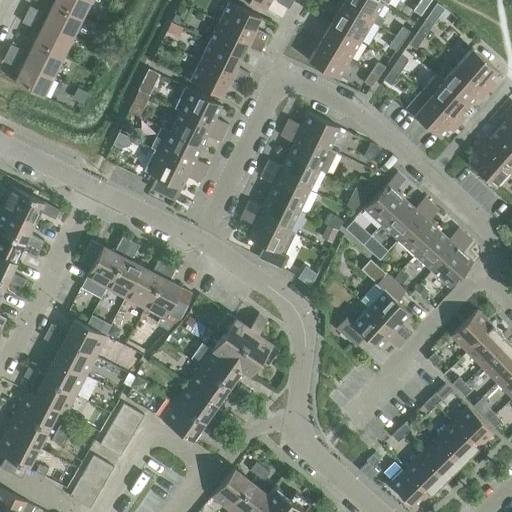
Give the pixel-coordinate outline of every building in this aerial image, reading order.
[(80,17),(88,0),(52,0),(51,2),(80,17)] [(217,21),(263,43),(267,34),(253,27),(258,16),(227,0),(217,21)] [(268,0),(249,0),(263,8),(268,0)] [(336,0),(337,1),(370,21),(379,26),(384,17),(375,12),(382,2),(378,0),(336,0)] [(417,0),(411,9),(419,14),(425,4),(419,0),(417,0)] [(359,39),(370,21),(337,1),(332,9),(335,11),(329,22),(359,39)] [(51,2),(41,22),(71,36),(80,17),(51,2)] [(429,14),(431,15),(440,23),(449,11),(438,2),(429,14)] [(28,5),(24,13),(36,19),(40,11),(28,5)] [(20,21),(21,22),(32,27),(36,19),(24,13),(20,21)] [(417,30),(424,35),(432,23),(425,18),(417,30)] [(208,40),(239,55),(244,45),(259,52),(263,43),(217,21),(208,40)] [(32,41),(61,55),(71,36),(41,22),(32,41)] [(348,58),(359,39),(329,22),(323,32),(319,30),(314,38),(348,58)] [(400,25),(393,35),(401,40),(408,30),(400,25)] [(417,30),(408,42),(415,47),(424,35),(417,30)] [(387,45),(394,50),(401,40),(393,35),(387,45)] [(348,58),(314,38),(309,46),(313,48),(306,59),(337,77),(348,58)] [(198,59),(244,82),(248,73),(234,66),(239,55),(208,40),(198,59)] [(22,61),(51,75),(61,55),(32,41),(22,61)] [(5,52),(17,58),(20,50),(9,44),(5,52)] [(456,63),(469,73),(486,89),(492,82),(489,79),(497,69),(471,46),(456,63)] [(1,60),(3,60),(13,66),(17,58),(5,52),(1,60)] [(400,53),(391,66),(399,71),(408,58),(400,53)] [(244,82),(198,59),(188,79),(220,95),(225,84),(240,91),(244,82)] [(376,60),(369,70),(377,76),(384,65),(376,60)] [(12,81),(41,95),(51,75),(22,61),(12,81)] [(456,63),(442,79),(468,103),(476,94),(479,96),(486,89),(469,73),(456,63)] [(391,66),(383,77),(391,83),(399,71),(391,66)] [(157,73),(148,69),(137,90),(147,95),(157,73)] [(362,80),(370,85),(377,76),(369,70),(362,80)] [(434,72),(419,90),(427,97),(428,96),(457,121),(464,114),(461,112),(468,103),(442,79),(434,72)] [(214,117),(220,104),(184,86),(173,108),(179,110),(223,132),(227,123),(214,117)] [(127,110),(137,115),(147,95),(137,90),(127,110)] [(419,90),(404,106),(439,137),(439,136),(447,127),(450,130),(451,129),(457,121),(428,96),(427,97),(419,90)] [(497,127),(511,140),(511,103),(501,116),(504,119),(497,127)] [(169,131),(199,146),(205,134),(219,140),(223,132),(179,110),(169,131)] [(328,148),(338,126),(308,111),(301,124),(288,118),(284,126),(328,148)] [(199,146),(169,131),(160,126),(150,147),(153,149),(203,173),(207,164),(194,158),(199,146)] [(287,153),(318,168),(325,172),(335,151),(328,148),(284,126),(279,135),(293,141),(287,153)] [(486,134),(479,141),(509,167),(511,169),(511,140),(497,127),(489,137),(486,134)] [(114,141),(112,143),(119,146),(125,144),(129,138),(118,132),(114,141)] [(494,184),(509,167),(479,141),(473,149),(476,151),(467,161),(494,184)] [(369,142),(362,155),(369,160),(380,148),(381,147),(379,147),(369,142)] [(154,176),(149,187),(173,199),(185,175),(199,181),(203,173),(153,149),(143,170),(154,176)] [(308,189),(318,168),(287,153),(281,165),(268,159),(263,167),(308,189)] [(308,189),(263,167),(259,176),(273,182),(267,194),(298,209),(308,189)] [(393,189),(404,178),(396,171),(363,207),(380,223),(403,198),(393,189)] [(359,175),(354,186),(368,193),(376,183),(359,175)] [(0,205),(32,221),(38,211),(53,218),(58,208),(10,185),(0,205)] [(353,186),(343,206),(352,210),(368,193),(354,186),(353,186)] [(248,200),(243,208),(288,230),(298,209),(267,194),(261,206),(248,200)] [(380,223),(397,238),(430,202),(423,196),(413,207),(403,198),(380,223)] [(430,202),(397,238),(414,254),(437,229),(427,220),(437,209),(430,202)] [(32,221),(0,205),(0,229),(39,249),(43,240),(27,232),(32,221)] [(288,230),(243,208),(239,217),(253,223),(246,237),(262,244),(277,251),(278,251),(282,253),(292,232),(288,230)] [(327,224),(336,228),(338,222),(340,219),(336,216),(328,212),(323,222),(327,224)] [(350,221),(344,227),(353,235),(360,227),(351,219),(350,221)] [(327,224),(321,236),(326,238),(330,240),(336,228),(327,224)] [(414,254),(431,269),(464,233),(457,227),(447,238),(437,229),(414,254)] [(0,229),(0,253),(13,260),(19,249),(35,257),(39,249),(0,229)] [(471,239),(464,233),(431,269),(448,286),(471,260),(461,250),(471,239)] [(89,239),(78,260),(89,266),(79,285),(100,296),(104,287),(129,239),(121,235),(112,251),(89,239)] [(369,235),(362,243),(362,244),(370,251),(377,243),(369,235)] [(104,287),(123,297),(140,265),(130,260),(138,244),(129,239),(104,287)] [(262,244),(256,255),(281,267),(281,266),(287,255),(282,253),(278,251),(277,251),(262,244)] [(0,277),(20,287),(24,279),(8,271),(13,260),(0,253),(0,277)] [(123,297),(143,307),(167,259),(159,255),(151,271),(140,265),(123,297)] [(167,259),(143,307),(160,316),(156,323),(165,328),(166,329),(179,313),(190,292),(179,286),(180,285),(168,279),(176,264),(167,259)] [(392,278),(399,285),(406,277),(399,270),(392,278)] [(359,300),(367,307),(403,340),(410,333),(399,323),(408,312),(396,301),(405,291),(384,273),(359,300)] [(0,288),(16,296),(20,287),(0,277),(0,288)] [(413,289),(421,296),(426,289),(419,282),(413,289)] [(403,340),(367,307),(351,324),(344,317),(334,327),(355,345),(363,336),(376,347),(386,337),(397,347),(403,340)] [(465,349),(492,324),(476,308),(450,333),(465,349)] [(225,311),(220,319),(227,324),(233,316),(225,311)] [(192,326),(196,320),(190,315),(185,322),(192,326)] [(222,332),(211,347),(230,360),(249,333),(245,329),(247,326),(233,316),(227,324),(222,332)] [(62,338),(94,355),(105,335),(73,318),(62,338)] [(95,329),(104,333),(108,323),(99,319),(95,329)] [(227,324),(220,319),(214,327),(222,332),(227,324)] [(45,330),(55,335),(59,327),(50,322),(45,330)] [(481,365),(507,339),(492,324),(465,349),(481,365)] [(111,325),(106,333),(114,337),(119,328),(111,325)] [(51,342),(55,335),(45,330),(42,337),(51,342)] [(240,368),(240,369),(248,374),(259,358),(265,350),(270,343),(256,333),(254,336),(249,333),(230,360),(240,368)] [(84,374),(94,355),(62,338),(52,358),(84,374)] [(481,365),(496,380),(511,363),(511,344),(507,339),(481,365)] [(265,350),(272,356),(278,348),(270,343),(265,350)] [(228,386),(240,369),(240,368),(230,360),(211,347),(198,365),(228,386)] [(434,349),(426,356),(433,362),(440,355),(434,349)] [(265,350),(259,358),(267,363),(272,356),(265,350)] [(42,377),(74,393),(84,374),(52,358),(42,377)] [(27,366),(36,371),(39,365),(30,360),(27,366)] [(511,395),(511,393),(511,363),(496,380),(511,395)] [(186,383),(215,403),(228,386),(198,365),(186,383)] [(31,381),(36,371),(27,366),(22,376),(31,381)] [(457,387),(464,381),(457,374),(451,381),(457,387)] [(129,386),(131,387),(134,389),(142,388),(145,381),(135,376),(129,386)] [(64,414),(74,393),(42,377),(33,395),(33,396),(56,408),(56,410),(64,414)] [(464,381),(457,387),(463,393),(470,387),(464,381)] [(173,400),(203,421),(215,403),(186,383),(173,400)] [(240,383),(235,391),(243,397),(248,389),(240,383)] [(46,428),(56,410),(56,408),(33,396),(33,395),(25,391),(15,411),(46,428)] [(238,404),(243,397),(235,391),(230,398),(238,404)] [(442,397),(437,392),(435,391),(429,397),(435,403),(442,397)] [(429,397),(422,403),(429,410),(435,403),(429,397)] [(190,440),(203,421),(173,400),(160,419),(190,440)] [(116,412),(137,424),(143,414),(122,402),(116,412)] [(476,445),(491,431),(466,404),(450,419),(476,445)] [(487,417),(494,412),(487,405),(481,411),(487,417)] [(36,447),(46,428),(15,411),(5,430),(36,447)] [(110,423),(131,435),(137,424),(116,412),(110,423)] [(494,412),(487,417),(493,424),(500,417),(494,412)] [(210,426),(219,432),(224,425),(215,419),(210,426)] [(435,435),(461,461),(476,445),(450,419),(435,435)] [(398,427),(404,433),(411,427),(404,420),(398,427)] [(131,435),(110,423),(104,433),(125,445),(131,435)] [(58,424),(54,432),(63,436),(67,429),(58,424)] [(214,439),(219,432),(210,426),(205,433),(214,439)] [(404,433),(398,427),(392,433),(398,439),(404,433)] [(0,438),(0,453),(4,456),(26,467),(36,447),(5,430),(0,438)] [(63,436),(54,432),(50,439),(59,444),(63,436)] [(125,445),(104,433),(98,444),(119,456),(125,445)] [(420,449),(445,476),(461,461),(435,435),(420,449)] [(430,491),(445,476),(420,449),(404,464),(430,491)] [(373,453),(367,459),(373,466),(380,459),(373,453)] [(86,464),(106,476),(113,466),(92,454),(86,464)] [(26,467),(4,456),(0,464),(0,467),(20,478),(26,467)] [(366,460),(359,468),(369,478),(377,471),(366,460)] [(248,469),(255,474),(261,466),(255,461),(248,469)] [(393,461),(383,472),(389,479),(388,480),(414,506),(430,491),(404,464),(400,468),(393,461)] [(34,471),(43,476),(47,468),(38,463),(34,471)] [(100,487),(106,476),(86,464),(80,475),(100,487)] [(261,466),(255,474),(262,480),(268,471),(261,466)] [(232,467),(210,495),(228,510),(250,481),(232,467)] [(74,485),(94,497),(100,487),(80,475),(74,485)] [(228,510),(230,511),(253,511),(259,505),(267,495),(266,494),(250,481),(228,510)] [(94,497),(74,485),(68,495),(88,507),(94,497)] [(267,495),(259,505),(267,511),(301,511),(303,510),(295,504),(288,498),(272,486),(266,494),(267,495)] [(0,511),(29,511),(33,505),(0,487),(0,511)] [(288,498),(295,504),(301,497),(293,491),(288,498)] [(295,504),(303,510),(308,503),(301,497),(295,504)]
